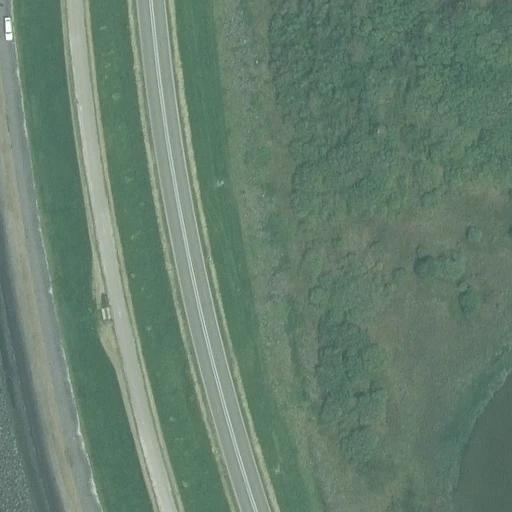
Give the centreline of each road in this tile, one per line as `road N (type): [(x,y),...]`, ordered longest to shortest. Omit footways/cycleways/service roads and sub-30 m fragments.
road 1 (trunk): [(255,511),(180,232),(149,0)]
road 2 (unclassified): [(170,511),(110,273),(76,0)]
